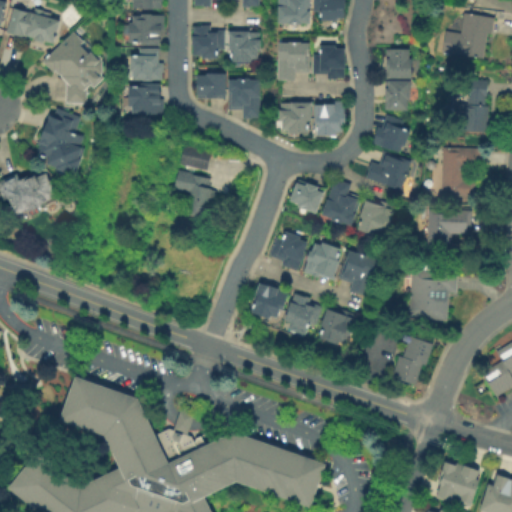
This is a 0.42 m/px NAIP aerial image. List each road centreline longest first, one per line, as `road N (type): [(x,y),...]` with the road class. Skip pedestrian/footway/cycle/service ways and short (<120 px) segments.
road 1 (tertiary): [(430,422),(0,268)]
road 2 (residential): [(280,166),(331,160),(363,133),(361,0)]
road 3 (residential): [(280,166),(273,154),(181,101),(177,0)]
road 4 (residential): [(208,345),(280,166)]
road 5 (residential): [(511,304),(459,351),(430,422)]
